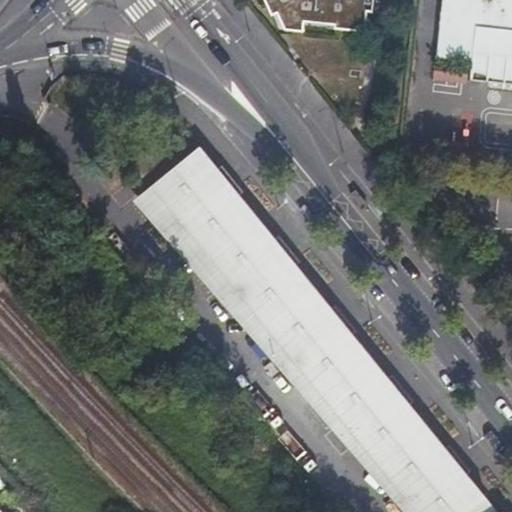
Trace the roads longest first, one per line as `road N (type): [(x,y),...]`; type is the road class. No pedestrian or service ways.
road 1 (secondary): [(511,425),(249,105)]
road 2 (secondary): [(10,46),(121,50),(249,105)]
road 3 (secondary): [(249,105),(163,0)]
